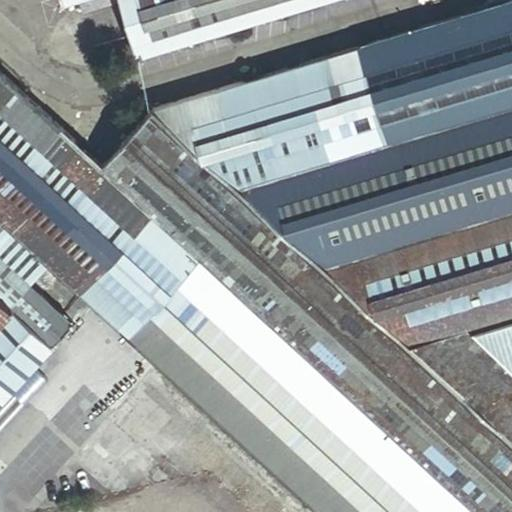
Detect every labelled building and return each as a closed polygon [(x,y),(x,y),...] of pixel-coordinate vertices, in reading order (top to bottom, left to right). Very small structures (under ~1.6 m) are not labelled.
[(58,0),(59,1),(62,0),(117,0),(133,54),(311,0),(58,0)] [(74,0),(78,10),(109,0),(74,0)] [(322,267),(511,207),(511,2),(149,110),(293,242),(322,267)] [(96,160),(0,73),(0,214),(77,286),(149,208),(96,160)] [(149,110),(96,160),(149,208),(242,293),(293,242),(149,110)] [(511,313),(511,207),(322,267),(408,345),(511,313)] [(480,511),(242,293),(149,208),(77,286),(322,511),(480,511)] [(0,222),(0,255),(29,283),(40,270),(46,265),(0,222)] [(242,293),(480,511),(511,511),(511,440),(438,373),(408,345),(322,267),(293,242),(242,293)] [(0,314),(29,283),(0,255),(0,314)] [(40,270),(29,283),(39,291),(50,279),(40,270)] [(29,283),(0,314),(0,395),(70,320),(39,291),(29,283)] [(511,313),(408,345),(438,373),(511,350),(511,313)] [(511,350),(438,373),(511,440),(511,350)]
